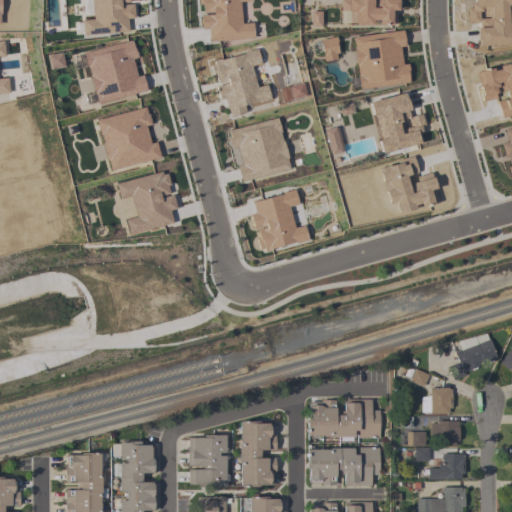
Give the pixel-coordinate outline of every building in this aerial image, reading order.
[(89,0),(91,19),(80,20),(81,35),(126,31),(125,19),(133,18),(131,2),(130,3),(129,0),(89,0)] [(207,41),(251,38),(250,23),(240,23),(238,1),(248,1),(248,0),(197,0),(200,28),(206,28),(207,41)] [(394,26),(395,0),(346,0),(346,12),(353,12),(353,23),(377,23),(377,25),(394,26)] [(511,0),(511,19),(489,19),(489,0),(511,0)] [(357,88),(407,83),(405,63),(400,64),(398,47),(403,46),(401,30),(351,36),(357,88)] [(323,61),(337,58),(332,37),(318,40),(323,61)] [(82,51),(93,102),(144,91),(140,74),(134,76),(130,57),(133,56),(130,41),(82,51)] [(268,100),(265,84),(254,87),(250,66),(258,64),(255,51),(209,60),(214,84),(213,84),(216,99),(223,98),(227,116),(243,113),(242,105),(268,100)] [(511,62),(474,72),(480,99),(504,93),(505,98),(495,101),(498,115),(511,112),(511,62)] [(95,118),(106,169),(157,158),(154,142),(147,143),(144,125),(148,124),(145,108),(95,118)] [(226,129),(230,148),(235,147),(239,165),(234,166),(238,181),(287,170),(284,154),(297,151),(295,141),(286,142),(287,143),(281,144),(276,118),(226,129)] [(511,179),(511,125),(502,128),(505,142),(498,143),(502,157),(504,157),(509,180),(511,179)] [(436,203),(430,173),(413,176),(414,182),(406,183),(404,175),(415,173),(412,158),(377,165),(385,203),(393,202),(395,211),(419,206),(436,203)] [(113,183),(117,198),(129,196),(134,216),(123,219),(126,234),(170,223),(167,210),(174,208),(171,194),(169,195),(163,171),(113,183)] [(250,200),(253,213),(249,214),(257,251),(305,240),(301,225),(292,227),(287,206),(296,204),(293,191),(250,200)] [(475,367),(475,368),(470,370),(469,369),(466,371),(466,370),(462,371),(463,375),(451,380),(446,366),(456,362),(452,352),(458,349),(459,351),(487,339),(495,359),(475,367)] [(511,343),(511,376),(510,374),(511,373),(497,362),(511,343)] [(426,375),(421,385),(419,386),(408,381),(413,369),(426,375)] [(450,408),(447,408),(447,413),(428,413),(428,412),(419,412),(419,397),(428,395),(428,393),(427,393),(427,388),(428,388),(447,388),(447,389),(449,389),(449,394),(450,394),(450,408)] [(328,437),(328,435),(305,436),(305,416),(307,416),(307,406),(309,406),(309,402),(319,402),(319,400),(334,400),(334,411),(343,411),(343,399),(370,399),(370,410),(377,410),(378,437),(356,438),(356,430),(352,430),(352,437),(328,437)] [(410,427),(398,427),(398,416),(410,416),(410,427)] [(257,421),(257,423),(272,423),(272,435),(274,435),(274,450),(266,450),(262,450),(262,458),(274,458),(274,472),(272,472),(272,484),(268,484),(268,485),(258,485),(258,487),(239,487),(238,464),(237,464),(237,444),(239,444),(238,421),(257,421)] [(456,421),(456,427),(457,427),(457,441),(454,440),(454,446),(436,446),(436,440),(431,440),(431,438),(429,438),(429,423),(435,423),(435,421),(456,421)] [(423,432),(423,446),(405,445),(405,431),(423,432)] [(224,452),(217,452),(217,455),(223,455),(223,487),(197,487),(197,484),(187,484),(187,469),(197,469),(197,466),(190,466),(190,465),(186,465),(186,451),(187,451),(187,437),(196,437),(196,435),(224,435),(224,452)] [(117,511),(117,500),(124,500),(124,492),(118,492),(118,463),(124,463),(124,460),(118,460),(117,442),(126,442),(126,441),(143,441),(143,445),(155,445),(155,473),(143,473),(143,482),(155,482),(155,510),(143,510),(143,511),(117,511)] [(328,449),(328,448),(352,448),(352,454),(356,454),(356,447),(378,447),(378,474),(370,474),(370,486),(343,486),(343,474),(334,474),(334,477),(332,477),(333,480),(334,480),(334,485),(320,485),(320,483),(307,483),(307,469),(305,469),(305,449),(328,449)] [(427,461),(413,461),(413,447),(427,448),(427,461)] [(99,475),(100,475),(100,495),(99,495),(99,510),(100,510),(100,511),(63,511),(63,489),(68,489),(68,491),(76,491),(76,481),(64,481),(63,467),(65,467),(65,455),(70,455),(80,455),(80,453),(99,453),(99,475)] [(462,454),(462,460),(462,473),(459,473),(459,479),(426,479),(426,468),(437,468),(437,463),(440,463),(440,454),(462,454)] [(0,511),(0,477),(1,477),(1,479),(16,479),(16,491),(18,491),(18,505),(5,506),(5,511),(0,511)] [(415,511),(415,498),(442,499),(442,493),(441,493),(441,487),(460,487),(460,488),(463,488),(463,507),(460,507),(460,511),(415,511)] [(224,511),(196,511),(196,497),(209,496),(209,500),(212,500),(212,496),(222,496),(222,497),(224,497),(224,511)] [(267,497),(267,499),(282,499),(282,511),(283,511),(248,511),(248,497),(267,497)] [(307,511),(307,504),(319,504),(319,503),(334,503),(334,511),(343,511),(343,501),(370,502),(370,511),(307,511)]
